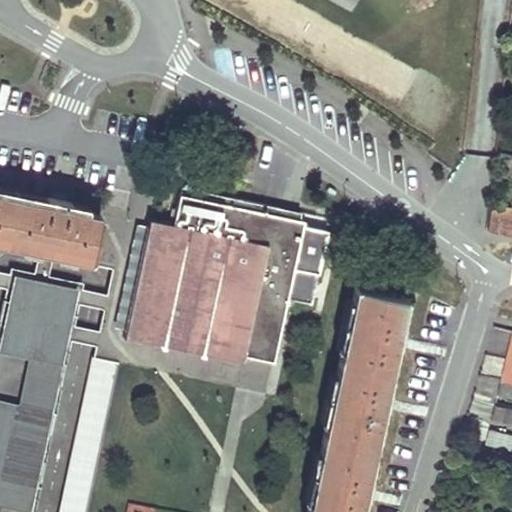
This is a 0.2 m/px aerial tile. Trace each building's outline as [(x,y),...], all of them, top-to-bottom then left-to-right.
[(511,93),(505,92),(505,93),(502,107),(511,108),(511,93)] [(511,177),(511,154),(498,151),(496,174),(511,178),(511,177)] [(0,238),(91,258),(101,213),(86,210),(64,205),(65,199),(67,193),(61,192),(60,198),(57,197),(50,195),(49,201),(0,190),(0,238)] [(246,207),(180,192),(174,222),(151,217),(150,223),(148,223),(125,328),(128,328),(126,336),(243,361),(244,354),(274,360),(294,266),(318,271),(327,229),(303,223),(304,219),(246,207)] [(511,205),(490,201),(487,231),(511,236),(511,205)] [(56,356),(69,292),(21,282),(8,345),(28,350),(56,356)] [(356,283),(306,511),(358,511),(360,500),(371,502),(373,486),(364,484),(380,409),(389,411),(393,396),(383,394),(393,347),(403,349),(406,334),(396,332),(404,294),(356,283)] [(43,415),(56,356),(28,350),(16,409),(43,415)] [(94,357),(91,356),(57,511),(86,511),(119,362),(94,357)] [(511,397),(511,382),(504,380),(499,395),(511,397)] [(511,423),(511,408),(498,404),(494,419),(511,423)] [(0,497),(25,503),(43,415),(16,409),(0,405),(0,497)] [(511,444),(511,435),(503,433),(491,430),(488,443),(510,450),(511,444)]
